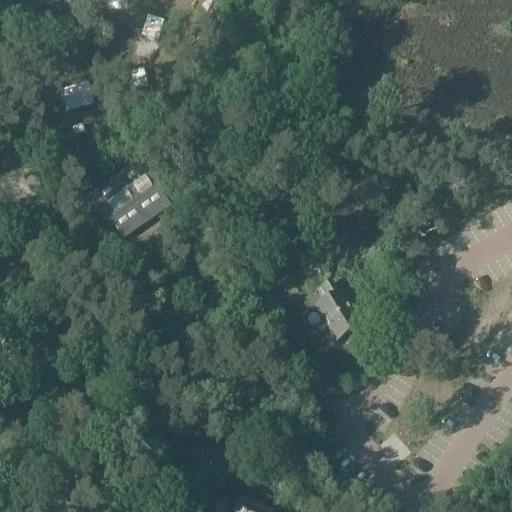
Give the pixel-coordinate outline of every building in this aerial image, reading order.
[(143,160),(87,199),(110,232),(114,230),(124,243),(172,209),(162,195),(166,192),(143,160)] [(319,236),(328,251),(343,242),(334,227),(319,236)] [(351,242),(329,255),(335,264),(356,251),(351,242)] [(332,285),(321,291),(328,301),(314,310),(335,344),(359,329),(332,285)] [(282,311),(269,288),(248,300),(262,323),(282,311)] [(61,328),(98,322),(94,299),(57,305),(61,328)] [(420,367),(457,361),(453,338),(416,344),(420,367)] [(190,441),(222,441),(221,418),(189,418),(190,441)] [(262,511),(264,508),(244,501),(240,511),(262,511)]
